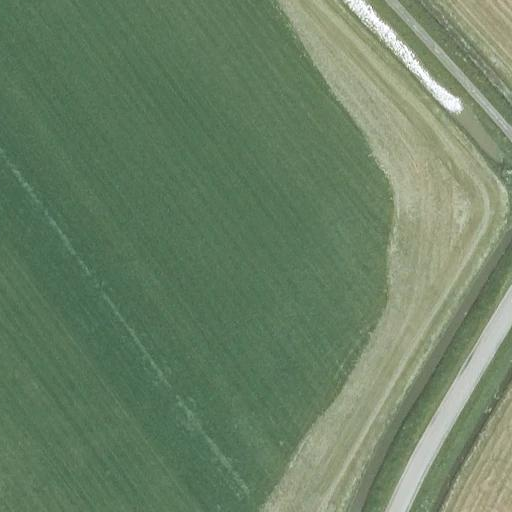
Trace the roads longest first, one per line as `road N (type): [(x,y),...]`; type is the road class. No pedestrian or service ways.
road 1 (tertiary): [(396,511),(511,308)]
road 2 (unclassified): [(511,138),(390,0)]
